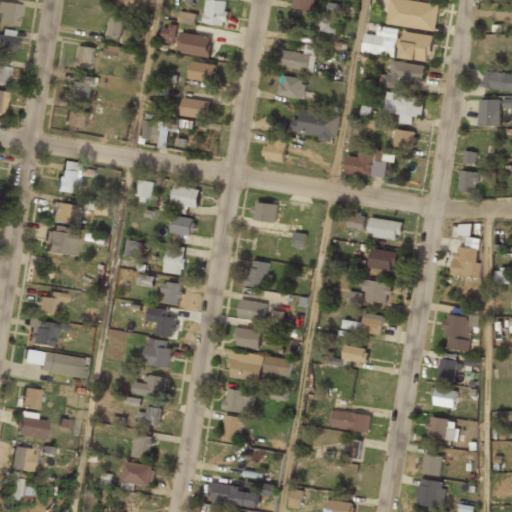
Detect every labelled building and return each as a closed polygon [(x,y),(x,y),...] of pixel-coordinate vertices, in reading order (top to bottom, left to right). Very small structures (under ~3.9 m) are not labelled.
[(228,0),(225,0),(206,0),(204,23),(225,25),(228,0)] [(315,10),(315,0),(294,0),(294,9),(315,10)] [(391,0),(387,23),(436,31),(440,4),(414,0),(391,0)] [(0,24),(17,26),(20,4),(0,1),(0,24)] [(339,12),(340,12),(340,3),(328,3),(328,14),(322,14),(321,32),(338,33),(339,12)] [(195,24),(197,14),(181,11),(179,21),(195,24)] [(122,36),(124,16),(111,15),(109,35),(122,36)] [(176,26),(164,25),(164,43),(176,43),(176,26)] [(366,33),(363,52),(397,56),(399,28),(379,26),(378,35),(366,33)] [(0,51),(13,52),(15,30),(0,28),(0,51)] [(431,61),(434,35),(404,32),(402,58),(431,61)] [(210,56),(212,36),(181,33),(179,53),(210,56)] [(279,66),(314,72),(318,46),(306,44),(305,53),(282,49),(279,66)] [(76,67),(93,69),(94,47),(78,45),(76,67)] [(424,83),(426,65),(394,60),(391,77),(424,83)] [(190,79),(213,82),(215,64),(191,61),(190,79)] [(0,84),(7,85),(9,67),(0,65),(0,84)] [(511,90),(511,73),(484,72),(484,89),(511,90)] [(278,95),(303,99),(307,79),(282,74),(278,95)] [(71,99),(89,100),(89,84),(96,84),(96,76),(83,76),(83,81),(72,80),(71,99)] [(400,123),(413,124),(413,115),(422,116),(423,96),(386,93),(385,112),(401,113),(400,123)] [(209,118),(211,100),(183,98),(181,116),(209,118)] [(502,99),(480,99),(480,125),(501,126),(502,99)] [(88,110),(65,109),(64,125),(87,126),(88,110)] [(292,131),(320,135),(319,139),(337,141),(341,114),(302,109),(301,119),(293,118),(292,131)] [(167,147),(170,122),(144,118),(142,138),(159,140),(158,146),(167,147)] [(395,147),(415,149),(417,131),(397,129),(395,147)] [(287,139),(266,137),(264,158),(286,160),(287,139)] [(384,150),(360,149),(360,156),(347,156),(346,174),(386,176),(387,160),(383,160),(384,150)] [(476,163),(477,152),(465,150),(463,162),(476,163)] [(57,192),(72,193),(72,189),(82,190),(84,163),(60,161),(57,192)] [(479,182),(480,172),(461,171),(459,191),(474,192),(475,182),(479,182)] [(155,181),(139,179),(137,197),(143,197),(144,197),(153,198),(155,181)] [(172,204),(198,207),(200,189),(174,185),(172,204)] [(110,215),(110,202),(96,201),(96,214),(110,215)] [(254,220),(277,222),(278,204),(255,202),(254,220)] [(81,205),(52,204),(51,222),(80,224),(81,205)] [(366,214),(350,213),(349,227),(365,229),(366,214)] [(195,218),(174,215),(172,233),(193,235),(195,218)] [(400,238),(402,221),(371,218),(369,235),(400,238)] [(79,236),(67,234),(68,228),(49,224),(44,252),(76,257),(79,236)] [(305,247),(307,233),(295,231),(292,246),(305,247)] [(144,241),(127,239),(125,255),(143,256),(144,241)] [(183,274),(186,247),(167,245),(165,272),(183,274)] [(480,278),(482,263),(477,262),(479,248),(456,245),(453,275),(480,278)] [(393,272),(397,253),(373,247),(369,266),(393,272)] [(269,262),(250,260),(246,285),(265,288),(269,262)] [(510,284),(511,269),(495,268),(495,283),(510,284)] [(155,276),(138,274),(137,285),(154,287),(155,276)] [(389,303),(391,282),(364,279),(363,291),(366,292),(365,301),(389,303)] [(183,284),(163,282),(162,292),(166,292),(165,303),(181,305),(183,284)] [(347,305),(361,306),(363,292),(349,291),(347,305)] [(54,303),(65,304),(66,294),(48,292),(47,297),(37,296),(36,313),(53,315),(54,303)] [(264,321),(267,303),(241,299),(238,317),(264,321)] [(167,309),(151,307),(150,317),(158,319),(156,334),(175,337),(178,317),(166,316),(167,309)] [(465,316),(447,313),(443,336),(449,336),(448,348),(469,351),(473,327),(478,328),(480,313),(466,310),(465,316)] [(362,332),(382,334),(384,315),(364,313),(362,332)] [(26,344),(51,347),(53,330),(57,330),(58,323),(28,320),(26,344)] [(343,329),(362,330),(362,322),(344,320),(343,329)] [(238,327),(234,344),(259,349),(264,324),(255,322),(254,330),(238,327)] [(167,341),(148,337),(143,363),(170,368),(173,349),(166,347),(167,341)] [(343,359),(366,363),(369,349),(346,344),(343,359)] [(37,370),(83,378),(86,359),(24,349),(21,363),(38,366),(37,370)] [(231,378),(261,381),(264,354),(231,350),(229,368),(232,369),(231,378)] [(292,375),(293,359),(265,356),(264,373),(292,375)] [(455,407),(457,390),(455,390),(459,361),(441,358),(437,385),(435,385),(432,404),(455,407)] [(169,377),(146,374),(145,383),(135,381),(133,393),(166,397),(169,377)] [(19,406),(37,409),(39,390),(22,388),(19,406)] [(251,413),(254,391),(227,388),(225,410),(251,413)] [(282,392),(265,388),(264,396),(281,400),(282,392)] [(147,412),(138,411),(137,422),(161,424),(162,408),(147,406),(147,412)] [(330,426),(369,433),(372,415),(333,409),(330,426)] [(35,413),(18,411),(16,435),(43,438),(44,420),(34,419),(35,413)] [(241,443),(245,418),(226,415),(222,440),(241,443)] [(457,440),(459,420),(430,417),(428,437),(457,440)] [(57,427),(68,429),(70,420),(59,418),(57,427)] [(133,456),(150,458),(152,436),(135,434),(133,456)] [(361,440),(346,438),(344,457),(359,459),(361,440)] [(9,469),(31,471),(33,449),(11,447),(9,469)] [(423,473),(440,476),(444,456),(426,453),(423,473)] [(155,464),(125,461),(123,482),(153,485),(155,464)] [(443,508),(446,482),(422,478),(418,504),(443,508)] [(245,491),(262,492),(262,483),(245,481),(245,491)] [(262,493),(243,491),(244,485),(212,482),(210,501),(260,506),(262,493)] [(262,494),(276,496),(278,485),(264,483),(262,494)] [(304,490),(292,489),(290,507),(302,508),(304,490)] [(100,491),(84,490),(83,511),(99,511),(100,491)] [(353,511),(354,501),(326,500),(325,511),(353,511)]
